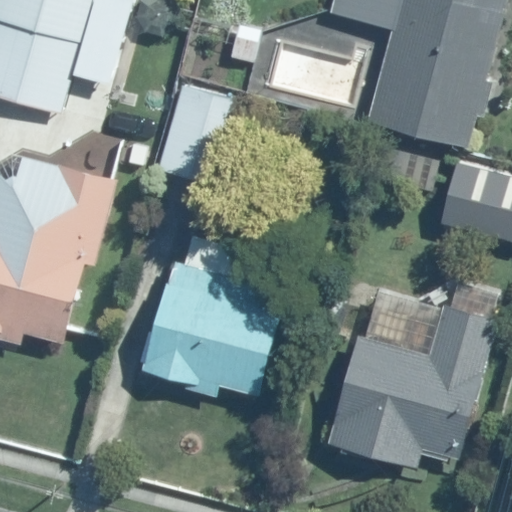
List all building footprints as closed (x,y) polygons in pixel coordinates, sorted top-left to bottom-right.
[(96,0),(1,0),(0,6),(0,93),(65,112),(96,0)] [(511,0),(339,0),(335,13),(398,32),(372,117),(474,147),(511,17),(511,0)] [(273,21),(243,14),(233,56),(264,63),(273,21)] [(147,37),(146,41),(135,84),(167,92),(179,45),(147,37)] [(247,99),(188,83),(165,166),(224,182),(247,99)] [(0,145),(0,339),(28,346),(31,331),(68,340),(86,263),(100,266),(121,174),(0,145)] [(511,173),(461,159),(443,221),(511,240),(511,173)] [(180,258),(178,265),(149,370),(263,401),(294,289),(282,285),(289,258),(198,233),(191,261),(180,258)] [(371,335),(364,333),(334,443),(423,468),(427,454),(464,464),(511,294),(460,280),(452,310),(383,291),(371,335)]
